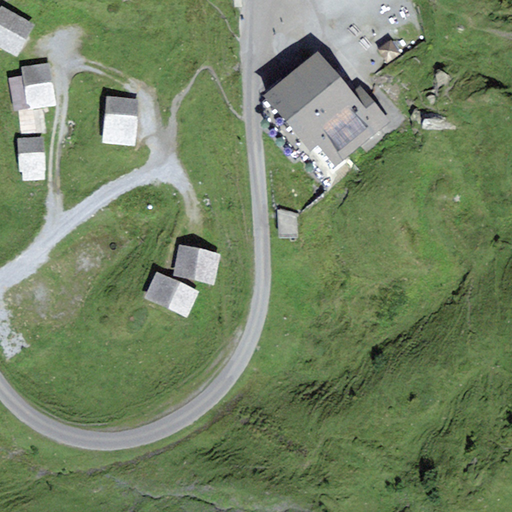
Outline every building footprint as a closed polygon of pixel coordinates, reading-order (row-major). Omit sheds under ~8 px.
[(1,10),(0,10),(0,53),(14,61),(33,27),(1,10)] [(399,53),(391,41),(378,49),(387,61),(399,53)] [(263,108),(326,179),(388,124),(352,83),(343,91),(316,61),(263,108)] [(8,81),(14,115),(56,109),(49,65),(21,70),(22,78),(8,81)] [(104,99),(101,147),(135,149),(138,101),(104,99)] [(21,178),(21,184),(44,183),(42,139),(17,140),(18,178),(21,178)] [(276,210),(278,246),(299,245),(297,209),(276,210)] [(178,248),(172,279),(213,287),(219,256),(178,248)] [(156,275),(144,303),(186,322),(198,294),(156,275)]
